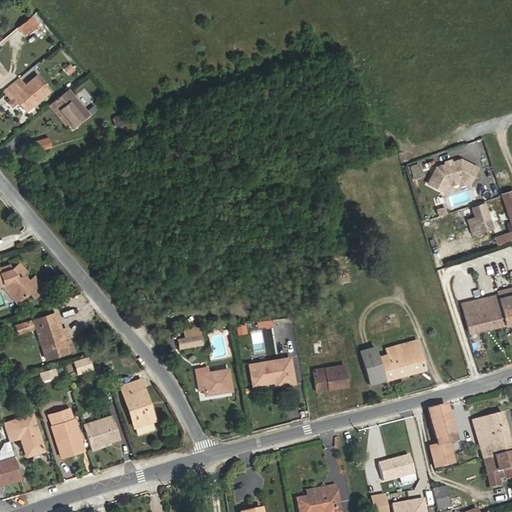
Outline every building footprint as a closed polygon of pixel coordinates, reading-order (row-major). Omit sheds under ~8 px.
[(41,22),(34,13),(31,16),(37,24),(41,22)] [(24,35),(37,24),(31,16),(18,27),(24,35)] [(8,32),(5,29),(0,33),(3,37),(8,32)] [(26,111),(50,91),(37,76),(25,85),(19,77),(3,91),(10,99),(16,93),(21,98),(17,101),(26,111)] [(73,129),(90,116),(86,111),(68,89),(50,104),(57,112),(58,111),(67,122),(73,129)] [(21,98),(16,93),(10,99),(7,101),(11,106),(17,101),(21,98)] [(67,122),(58,111),(57,112),(50,104),(48,105),(64,125),(67,122)] [(96,110),(92,106),(86,111),(90,116),(96,110)] [(118,129),(126,123),(119,113),(111,119),(118,129)] [(51,146),(49,138),(34,143),(37,151),(51,146)] [(468,184),(477,168),(461,159),(451,162),(445,164),(436,167),(428,183),(444,192),(450,181),(458,179),(468,184)] [(409,166),(413,180),(423,177),(419,163),(409,166)] [(510,182),(506,169),(495,173),(499,185),(510,182)] [(511,190),(501,194),(511,226),(511,190)] [(492,228),(484,203),(473,207),(482,231),(492,228)] [(482,231),(473,207),(463,210),(471,235),(482,231)] [(462,211),(453,215),(457,224),(466,221),(462,211)] [(511,238),(510,231),(492,236),(495,245),(511,240),(511,238)] [(353,281),(346,258),(334,262),(341,285),(353,281)] [(28,281),(22,274),(25,271),(19,263),(12,269),(11,270),(1,273),(0,268),(0,285),(5,284),(18,301),(28,293),(40,283),(34,276),(28,281)] [(11,270),(9,264),(0,267),(0,268),(1,273),(11,270)] [(38,295),(45,289),(40,283),(28,293),(33,299),(38,295)] [(511,322),(511,287),(496,291),(497,295),(504,324),(511,322)] [(42,299),(49,294),(45,289),(38,295),(42,299)] [(504,324),(497,295),(461,303),(469,333),(504,324)] [(45,316),(43,309),(31,313),(33,320),(45,316)] [(61,330),(55,313),(45,316),(33,320),(36,328),(46,359),(73,350),(70,339),(64,341),(61,330)] [(36,328),(33,320),(27,322),(30,329),(36,328)] [(30,329),(27,322),(16,325),(19,333),(30,329)] [(247,333),(245,322),(233,324),(235,335),(247,333)] [(200,335),(199,327),(184,330),(185,338),(200,335)] [(70,339),(66,328),(61,330),(64,341),(70,339)] [(202,344),(200,335),(185,338),(178,339),(179,348),(202,344)] [(341,349),(339,337),(313,341),(315,353),(341,349)] [(423,364),(416,340),(386,349),(388,355),(378,357),(374,347),(359,352),(369,384),(414,371),(413,367),(423,364)] [(294,383),(289,358),(249,365),(252,385),(274,381),(275,386),(294,383)] [(85,371),(81,360),(66,365),(70,376),(85,371)] [(347,386),(344,365),(312,370),(315,391),(347,386)] [(38,370),(40,380),(56,377),(54,367),(38,370)] [(231,390),(228,369),(208,372),(207,369),(195,371),(198,391),(204,390),(204,395),(231,390)] [(149,403),(141,380),(120,387),(133,427),(135,426),(137,433),(154,427),(152,421),(146,404),(149,403)] [(154,420),(149,403),(146,404),(152,421),(154,420)] [(445,405),(427,409),(428,414),(437,445),(429,447),(434,467),(453,463),(448,443),(456,441),(445,405)] [(72,418),(69,409),(49,415),(52,425),(72,418)] [(511,451),(501,412),(471,420),(482,459),(511,451)] [(44,450),(32,414),(3,423),(9,441),(20,437),(26,456),(44,450)] [(119,438),(112,416),(83,425),(91,450),(99,447),(99,444),(119,438)] [(80,440),(73,418),(72,418),(52,425),(51,425),(62,458),(81,452),(77,441),(80,440)] [(0,484),(21,478),(11,449),(0,452),(0,484)] [(511,451),(482,459),(490,488),(499,486),(504,478),(511,476),(511,451)] [(414,473),(409,455),(377,464),(382,481),(398,477),(413,473),(414,473)] [(414,480),(413,473),(398,477),(400,484),(414,480)] [(198,486),(196,479),(187,482),(189,488),(198,486)] [(307,497),(336,491),(335,485),(306,491),(307,497)] [(450,507),(444,486),(432,489),(436,510),(450,507)] [(339,511),(336,491),(307,497),(296,499),(298,511),(339,511)] [(386,511),(383,495),(370,497),(372,511),(386,511)]
